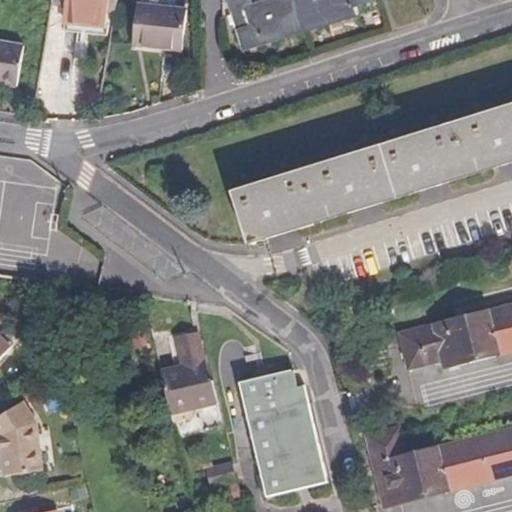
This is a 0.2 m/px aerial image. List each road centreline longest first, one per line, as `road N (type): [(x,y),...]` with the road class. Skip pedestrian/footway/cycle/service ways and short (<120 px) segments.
road 1 (residential): [(462,29),(193,115),(85,140),(37,138)]
road 2 (residential): [(511,197),(231,288)]
road 3 (residential): [(354,511),(318,366),(295,337),(231,288)]
road 4 (residential): [(231,288),(85,184),(37,138)]
